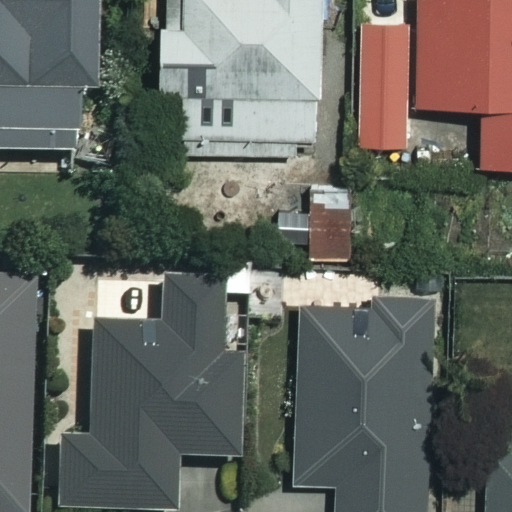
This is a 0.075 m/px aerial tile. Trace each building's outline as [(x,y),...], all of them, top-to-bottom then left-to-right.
[(86,0),(0,0),(0,151),(70,150),(69,87),(88,87),(86,0)] [(176,89),(177,152),(318,149),(313,0),(162,0),(163,23),(151,23),(153,90),(176,89)] [(511,0),(411,0),(412,21),(356,21),(357,139),(405,138),(405,103),(475,102),(475,164),(511,163),(511,0)] [(17,511),(22,278),(0,277),(0,511),(17,511)] [(210,358),(209,279),(151,279),(152,326),(77,327),(78,439),(46,439),(47,511),(164,511),(163,458),(231,457),(230,357),(210,358)] [(417,511),(422,305),(293,302),(289,482),(328,483),(327,511),(417,511)] [(511,511),(511,388),(511,449),(481,450),(481,511),(511,511)]
